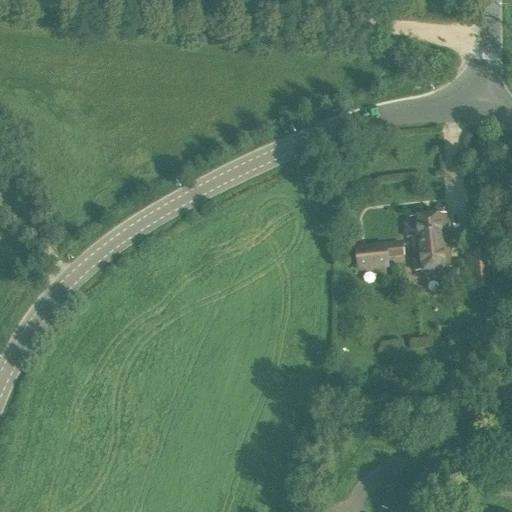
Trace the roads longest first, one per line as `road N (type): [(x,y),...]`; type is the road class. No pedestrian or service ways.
road 1 (tertiary): [(0,372),(43,303),(89,254),(158,205),(348,122),(429,109),(488,112)]
road 2 (track): [(55,0),(490,36)]
